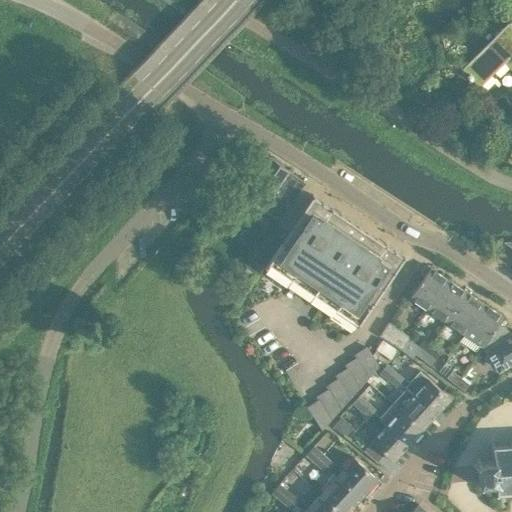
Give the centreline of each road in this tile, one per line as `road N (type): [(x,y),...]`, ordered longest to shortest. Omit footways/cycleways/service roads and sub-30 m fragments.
road 1 (unclassified): [(230,120),(67,305),(47,351),(16,511)]
road 2 (secondary): [(0,251),(235,0)]
road 3 (residential): [(511,292),(449,246),(409,233),(230,120)]
road 4 (residential): [(230,120),(38,0)]
road 5 (residential): [(373,511),(472,400)]
